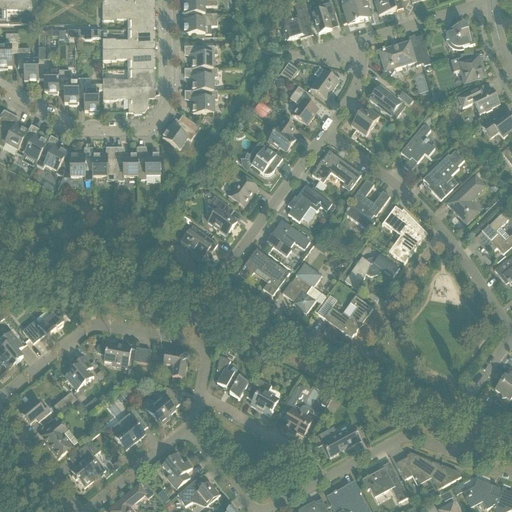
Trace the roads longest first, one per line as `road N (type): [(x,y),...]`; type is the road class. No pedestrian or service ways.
road 1 (residential): [(350,357),(217,281),(324,134)]
road 2 (residential): [(167,0),(168,102),(147,131),(80,132),(0,86)]
road 3 (residential): [(200,396),(206,353),(198,343),(95,325),(0,399)]
road 4 (residential): [(511,477),(421,439),(402,439),(322,480)]
road 5 (residential): [(350,357),(443,232)]
road 6 (residential): [(443,232),(324,134)]
road 7 (residential): [(322,480),(304,456),(200,396)]
road 8 (residential): [(85,511),(186,429)]
road 9 (residential): [(365,40),(489,2)]
road 10 (residential): [(459,410),(350,357)]
road 11 (residential): [(511,332),(443,232)]
